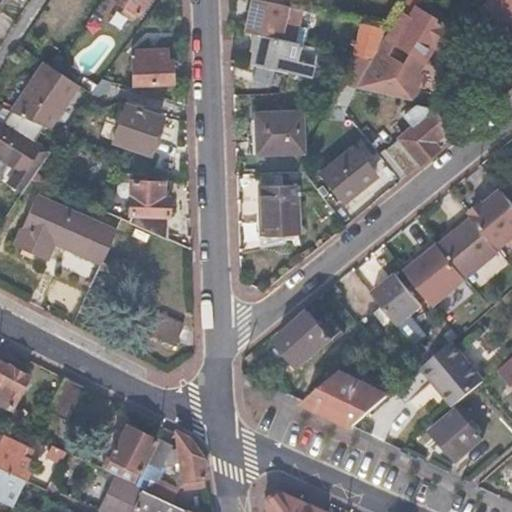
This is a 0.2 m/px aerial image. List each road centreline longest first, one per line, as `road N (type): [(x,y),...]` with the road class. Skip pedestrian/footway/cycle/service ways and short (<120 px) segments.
road 1 (residential): [(219,348),(511,113)]
road 2 (residential): [(206,0),(219,348)]
road 3 (tertiary): [(225,432),(0,316)]
road 4 (tertiary): [(392,511),(250,451),(225,432)]
